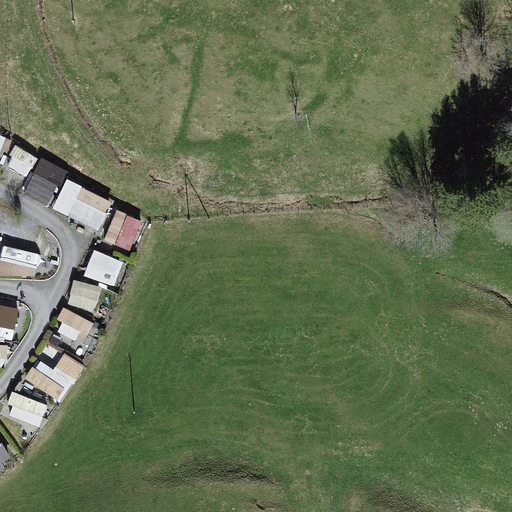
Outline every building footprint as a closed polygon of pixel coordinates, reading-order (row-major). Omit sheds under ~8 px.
[(5,159),(25,171),(37,151),(17,139),(5,159)] [(43,150),(21,184),(46,200),(68,166),(43,150)] [(99,223),(113,194),(76,176),(62,206),(99,223)] [(102,236),(130,247),(144,213),(116,201),(102,236)] [(3,272),(41,272),(41,227),(4,226),(3,272)] [(83,270),(115,281),(124,254),(92,244),(83,270)] [(93,307),(103,282),(77,272),(66,297),(93,307)] [(0,332),(11,335),(18,307),(0,302),(0,332)] [(58,330),(89,334),(92,309),(62,305),(58,330)] [(50,392),(64,398),(81,359),(37,341),(7,409),(37,422),(50,392)] [(0,462),(12,457),(0,432),(0,462)]
